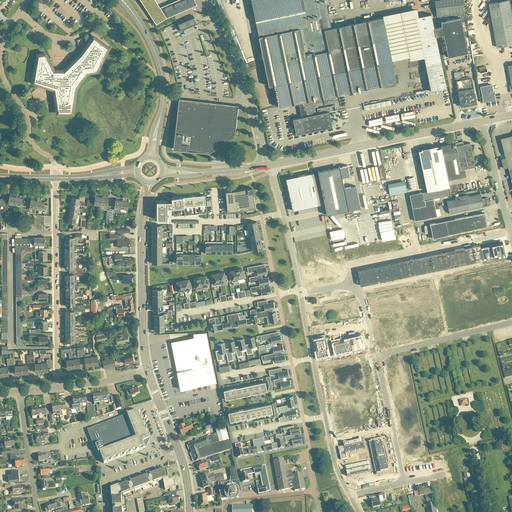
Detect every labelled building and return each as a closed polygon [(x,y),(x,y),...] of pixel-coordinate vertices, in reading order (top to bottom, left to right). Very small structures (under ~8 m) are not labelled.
[(140,0),(156,25),(167,18),(178,13),(174,2),(160,8),(155,0),(140,0)] [(251,0),(259,37),(269,86),(274,85),(279,107),(298,103),(301,118),(293,119),(296,135),(332,127),(329,112),(333,111),(332,111),(336,110),(335,106),(318,109),(318,114),(316,115),(315,107),(333,103),(333,101),(333,100),(332,98),(332,96),(337,95),(397,83),(392,61),(402,59),(409,57),(410,60),(424,58),(431,91),(447,88),(436,36),(434,29),(431,14),(418,17),(417,8),(394,13),(383,15),(383,17),(331,28),(326,4),(329,3),(328,0),(251,0)] [(446,0),(436,0),(437,16),(447,16),(446,9),(441,9),(441,5),(444,5),(444,4),(447,4),(446,0)] [(464,13),(463,0),(452,0),(453,9),(451,10),(451,14),(464,13)] [(497,47),(511,44),(511,11),(510,0),(509,0),(489,4),(497,47)] [(197,24),(193,16),(177,22),(181,31),(197,24)] [(442,27),(434,29),(436,36),(443,35),(448,57),(468,53),(461,18),(441,22),(442,27)] [(34,73),(33,83),(37,84),(45,87),(53,89),(54,89),(57,113),(72,113),(76,87),(87,72),(97,71),(106,54),(109,47),(94,36),(80,54),(64,70),(63,69),(59,69),(55,69),(55,70),(46,53),(40,54),(37,54),(34,73)] [(476,105),(477,104),(476,100),(475,100),(471,79),(466,80),(465,71),(460,72),(461,77),(458,78),(457,72),(455,73),(461,106),(475,103),(476,105)] [(481,87),(484,101),(494,100),(492,85),(481,87)] [(220,103),(180,99),(179,99),(178,104),(173,149),(180,150),(209,154),(235,137),(238,108),(238,106),(220,103)] [(511,136),(501,139),(511,179),(511,181),(511,136)] [(451,195),(449,187),(448,181),(466,177),(465,169),(475,167),(470,143),(463,145),(463,142),(458,143),(457,141),(452,142),(441,145),(441,146),(438,147),(438,146),(422,149),(422,151),(419,151),(427,191),(410,195),(411,203),(434,199),(451,195)] [(342,178),(350,177),(348,165),(318,172),(327,215),(360,208),(356,186),(344,188),(342,178)] [(316,206),(321,205),(314,173),(296,177),(286,179),(288,188),(288,190),(287,190),(289,190),(289,193),(290,201),(291,201),(293,211),(316,206)] [(407,179),(409,190),(416,188),(414,177),(407,179)] [(390,194),(406,191),(405,181),(388,184),(390,194)] [(381,197),(380,194),(387,194),(386,187),(373,189),(374,195),(376,195),(376,198),(381,197)] [(256,208),(254,200),(253,195),(252,188),(237,191),(226,192),(227,210),(227,212),(238,211),(245,210),(246,210),(256,208)] [(488,198),(482,199),(481,194),(468,197),(468,195),(455,198),(456,199),(447,201),(450,214),(484,207),(490,205),(488,198)] [(15,205),(16,197),(13,196),(13,195),(10,195),(9,199),(6,198),(5,200),(4,206),(3,211),(3,212),(4,213),(6,212),(8,206),(8,203),(15,205)] [(170,206),(170,207),(172,207),(172,208),(184,207),(184,208),(206,206),(204,195),(183,197),(183,196),(172,197),(172,199),(168,200),(167,201),(157,201),(156,220),(167,220),(167,206),(170,206)] [(16,196),(16,197),(15,205),(18,205),(18,209),(21,210),(21,206),(22,206),(23,198),(20,198),(20,197),(16,196)] [(106,197),(102,196),(102,197),(101,205),(108,206),(109,198),(106,198),(106,197)] [(84,203),(79,202),(80,198),(71,197),(70,200),(71,200),(71,203),(79,204),(79,205),(84,206),(84,203)] [(121,208),(123,200),(119,200),(119,199),(116,198),(114,207),(118,208),(117,212),(120,212),(121,208)] [(32,213),(35,213),(35,214),(38,201),(34,200),(34,199),(31,199),(29,207),(33,208),(32,213)] [(437,216),(434,199),(411,203),(415,221),(437,216)] [(35,215),(38,215),(39,209),(44,210),(44,212),(48,212),(48,205),(43,205),(44,202),(41,201),(38,200),(38,201),(35,214),(35,213),(35,215)] [(79,204),(71,203),(70,203),(70,206),(70,207),(70,209),(78,211),(83,212),(83,209),(78,208),(79,205),(79,204)] [(430,224),(433,239),(448,235),(487,227),(485,213),(430,224)] [(44,215),(38,215),(35,215),(34,219),(34,222),(28,222),(28,228),(30,228),(30,229),(44,230),(44,215)] [(77,217),(69,215),(69,216),(68,215),(68,219),(69,219),(68,222),(70,222),(70,227),(77,228),(78,223),(76,223),(77,217)] [(295,227),(295,232),(304,232),(303,222),(297,222),(298,227),(295,227)] [(332,237),(345,234),(343,227),(330,229),(332,237)] [(65,238),(65,241),(64,241),(64,243),(74,243),(74,240),(77,240),(77,238),(82,238),(82,234),(75,234),(75,238),(65,238)] [(15,249),(16,249),(16,251),(21,251),(21,249),(27,249),(30,249),(30,238),(15,238),(15,249)] [(30,238),(30,249),(34,249),(35,249),(35,245),(44,245),(44,238),(34,238),(34,239),(30,239),(30,238)] [(118,239),(118,247),(130,247),(129,239),(118,239)] [(502,243),(481,248),(483,259),(487,258),(487,260),(490,259),(490,257),(494,256),(494,258),(501,257),(501,255),(505,254),(502,243)] [(480,245),(357,270),(361,286),(483,261),(483,260),(480,245)] [(35,251),(35,255),(39,255),(39,260),(47,260),(47,251),(39,251),(35,251)] [(122,255),(115,255),(115,261),(120,261),(120,266),(131,266),(131,258),(122,258),(122,255)] [(111,256),(106,257),(103,257),(103,259),(104,265),(112,264),(111,256)] [(79,263),(65,263),(65,265),(65,268),(70,269),(70,272),(84,271),(84,268),(79,268),(79,263)] [(260,268),(259,265),(247,267),(248,273),(254,272),(255,276),(258,276),(261,275),(267,274),(266,267),(260,268)] [(236,270),(238,281),(238,280),(244,279),(244,278),(245,278),(244,271),(242,271),(242,269),(236,270)] [(238,281),(236,270),(230,271),(230,274),(229,274),(230,281),(232,281),(232,283),(238,281)] [(75,279),(75,277),(78,277),(78,275),(84,275),(84,271),(70,272),(70,274),(65,274),(65,278),(65,280),(75,279)] [(123,283),(124,282),(124,284),(127,284),(127,282),(131,282),(131,275),(123,275),(123,276),(118,276),(112,276),(112,272),(107,272),(107,276),(112,276),(112,280),(118,280),(118,279),(123,279),(123,283)] [(218,274),(220,285),(220,284),(226,283),(225,279),(227,279),(226,275),(225,276),(224,272),(218,274)] [(214,286),(220,285),(218,274),(212,275),(212,278),(211,278),(212,284),(214,284),(214,286)] [(262,278),(261,275),(258,276),(255,276),(249,277),(250,283),(259,281),(260,286),(264,285),(269,284),(268,277),(262,278)] [(206,276),(200,277),(202,289),(208,287),(208,285),(210,285),(208,278),(207,279),(206,276)] [(196,290),(202,289),(200,277),(194,279),(194,281),(193,281),(194,288),(196,288),(196,290)] [(189,282),(188,280),(182,281),(184,291),(190,290),(190,289),(192,289),(190,282),(189,282)] [(184,291),(182,281),(176,282),(176,285),(175,285),(176,292),(178,292),(178,293),(184,291)] [(251,293),(261,291),(262,295),(271,293),(270,287),(264,288),(264,285),(260,286),(250,287),(251,293)] [(427,289),(420,291),(422,300),(429,298),(427,289)] [(420,291),(414,292),(415,296),(414,296),(415,301),(422,300),(420,291)] [(39,302),(39,300),(47,300),(47,293),(39,293),(39,294),(38,294),(38,297),(35,297),(35,303),(39,302)] [(128,309),(129,312),(133,311),(133,308),(134,308),(131,293),(126,294),(124,295),(124,294),(115,295),(115,300),(126,299),(126,300),(125,301),(126,309),(128,309)] [(264,307),(265,311),(269,310),(275,309),(273,302),(267,304),(267,300),(257,302),(258,308),(264,307)] [(462,302),(452,304),(453,308),(455,308),(455,311),(453,311),(454,314),(453,314),(454,317),(455,317),(456,325),(460,324),(461,328),(469,326),(469,324),(474,323),(474,325),(480,324),(480,322),(485,321),(485,323),(491,322),(490,320),(495,319),(495,321),(499,320),(497,306),(488,308),(488,310),(467,314),(466,311),(464,312),(462,302)] [(40,318),(40,316),(48,316),(48,309),(40,309),(40,312),(36,312),(36,318),(40,318)] [(258,322),(258,318),(256,313),(256,309),(250,310),(251,318),(246,319),(247,325),(253,324),(258,322)] [(269,313),(269,310),(265,311),(256,313),(258,318),(269,316),(271,323),(268,324),(271,323),(277,322),(275,312),(269,313)] [(247,325),(246,319),(246,318),(239,320),(238,313),(232,314),(235,327),(238,327),(247,325)] [(231,328),(235,327),(232,314),(226,315),(228,322),(222,324),(223,330),(231,328)] [(209,319),(211,332),(217,331),(223,330),(222,324),(216,325),(214,318),(209,319)] [(38,324),(38,329),(41,329),(48,329),(48,321),(41,321),(37,321),(37,324),(38,324)] [(387,324),(378,326),(379,333),(389,331),(387,324)] [(412,328),(406,330),(409,341),(415,339),(413,333),(417,332),(415,326),(412,327),(412,328)] [(95,333),(96,336),(95,337),(96,342),(107,339),(105,329),(102,329),(103,331),(95,333)] [(400,330),(397,330),(398,336),(401,336),(403,342),(409,341),(406,330),(400,331),(400,330)] [(389,331),(379,333),(381,340),(390,338),(389,331)] [(29,337),(35,337),(35,340),(39,340),(39,343),(48,343),(48,336),(39,337),(36,337),(36,333),(29,333),(29,337)] [(115,335),(117,345),(129,342),(127,333),(115,335)] [(190,388),(216,383),(206,333),(194,334),(194,338),(171,342),(181,390),(190,388)] [(271,339),(272,344),(275,343),(281,341),(280,335),(274,336),(273,333),(260,336),(261,341),(271,339)] [(78,337),(65,337),(65,339),(66,339),(66,342),(78,342),(78,345),(84,345),(84,342),(79,342),(79,337),(78,337)] [(253,353),(251,348),(256,347),(254,337),(247,338),(248,344),(245,345),(246,349),(247,354),(253,353)] [(319,339),(314,341),(315,346),(325,344),(324,337),(319,338),(319,339)] [(390,338),(381,340),(382,347),(391,345),(390,338)] [(22,343),(22,339),(17,339),(17,344),(17,345),(20,347),(22,347),(24,347),(26,347),(22,343)] [(237,340),(239,346),(235,347),(236,351),(237,357),(243,355),(242,350),(246,349),(245,345),(244,339),(237,340)] [(234,341),(227,342),(229,348),(225,349),(226,353),(228,361),(233,360),(232,352),(236,351),(235,347),(234,341)] [(218,344),(219,350),(215,351),(217,361),(223,359),(222,354),(226,353),(225,349),(224,343),(218,344)] [(276,346),(275,343),(272,344),(266,345),(267,350),(273,349),(274,353),(278,353),(283,351),(282,345),(276,346)] [(72,352),(71,348),(65,349),(65,353),(68,353),(69,355),(69,360),(66,361),(67,369),(74,368),(72,356),(71,352),(72,352)] [(326,349),(316,351),(318,357),(329,354),(328,349),(326,349)] [(86,366),(92,365),(91,357),(90,354),(85,355),(84,350),(81,351),(82,357),(84,356),(86,366)] [(278,356),(278,353),(274,353),(264,355),(265,361),(275,359),(276,363),(286,361),(284,355),(278,356)] [(129,364),(129,363),(134,362),(132,355),(124,357),(124,355),(116,357),(117,363),(125,361),(125,364),(126,364),(126,365),(129,364)] [(72,356),(74,368),(80,367),(79,359),(76,360),(75,356),(72,356)] [(113,358),(102,361),(104,369),(116,366),(113,358)] [(48,371),(48,367),(51,367),(51,359),(47,360),(47,363),(41,364),(42,372),(48,371)] [(362,362),(353,364),(355,371),(364,369),(364,366),(363,366),(362,362)] [(272,375),(278,374),(279,378),(283,378),(289,376),(287,370),(281,371),(281,368),(268,370),(270,376),(272,375)] [(331,368),(328,369),(330,379),(338,377),(336,368),(332,369),(331,368)] [(325,371),(321,372),(322,381),(330,379),(328,369),(324,370),(325,371)] [(364,369),(355,371),(356,379),(359,378),(365,377),(364,373),(365,373),(364,369)] [(365,377),(359,378),(361,385),(370,383),(370,380),(369,380),(368,376),(365,377)] [(289,380),(284,381),(283,378),(279,378),(273,380),(274,385),(280,384),(281,388),(291,386),(289,380)] [(370,383),(361,385),(362,393),(371,391),(370,387),(371,387),(370,383)] [(135,395),(134,394),(139,392),(136,386),(126,390),(128,396),(131,395),(132,396),(135,395)] [(410,424),(404,393),(392,395),(398,426),(410,424)] [(107,394),(100,395),(102,409),(106,408),(106,404),(104,404),(104,401),(108,401),(108,403),(113,403),(112,398),(108,398),(107,394)] [(102,409),(100,395),(92,395),(93,403),(99,402),(99,405),(96,405),(97,409),(102,409)] [(113,397),(116,409),(122,408),(119,396),(113,397)] [(295,406),(293,396),(286,397),(287,400),(288,405),(279,407),(276,408),(277,413),(280,412),(286,411),(290,410),(289,407),(295,406)] [(31,408),(32,417),(39,416),(38,407),(31,408)] [(279,423),(292,420),(291,417),(297,416),(296,409),(290,410),(286,411),(287,415),(281,417),(278,418),(279,423)] [(94,448),(96,453),(98,453),(99,452),(103,462),(143,447),(141,442),(143,439),(147,438),(138,412),(137,411),(87,429),(94,448)] [(374,412),(366,413),(368,423),(372,422),(371,421),(375,421),(374,412)] [(366,413),(358,415),(360,424),(364,423),(365,424),(368,423),(366,413)] [(184,424),(178,427),(182,435),(193,430),(190,424),(185,426),(184,424)] [(189,444),(194,458),(195,462),(216,454),(232,449),(230,444),(229,440),(225,425),(215,428),(217,434),(206,438),(199,441),(197,439),(196,442),(189,444)] [(295,436),(301,434),(299,428),(293,429),(293,426),(283,428),(284,433),(290,432),(291,436),(295,436)] [(35,436),(35,440),(35,442),(36,442),(36,443),(44,442),(44,437),(48,437),(48,432),(43,433),(43,434),(35,436)] [(276,436),(277,444),(271,445),(273,450),(278,449),(284,448),(281,435),(276,436)] [(292,442),(293,446),(303,444),(301,438),(296,439),(295,436),(291,436),(285,438),(282,438),(283,444),(286,443),(292,442)] [(0,441),(1,446),(5,446),(5,448),(15,447),(14,439),(4,440),(4,441),(0,441)] [(271,445),(271,443),(265,444),(264,439),(258,440),(261,453),(273,450),(271,445)] [(362,439),(356,440),(358,452),(360,452),(359,450),(364,448),(362,439)] [(258,440),(253,441),(254,448),(248,449),(249,455),(261,453),(258,440)] [(356,440),(350,441),(352,454),(353,453),(353,451),(357,450),(357,453),(358,452),(356,440)] [(372,449),(369,450),(370,451),(384,448),(383,440),(379,441),(377,441),(375,442),(373,442),(372,443),(371,443),(372,449)] [(350,441),(343,443),(344,446),(345,453),(346,452),(350,451),(351,454),(352,454),(350,441)] [(237,458),(243,457),(243,456),(249,455),(248,449),(248,448),(242,449),(241,443),(235,445),(237,458)] [(344,446),(338,447),(341,460),(347,459),(346,452),(345,453),(344,446)] [(384,448),(370,451),(370,452),(373,451),(374,457),(371,457),(371,458),(386,455),(384,448)] [(50,462),(50,461),(53,460),(52,453),(38,455),(39,462),(46,461),(46,462),(50,462)] [(213,462),(220,460),(218,454),(211,457),(213,462)] [(24,466),(23,459),(17,460),(16,457),(15,457),(15,455),(10,455),(11,463),(13,462),(13,463),(15,463),(15,467),(24,466)] [(386,455),(371,458),(371,459),(374,459),(376,464),(373,465),(373,466),(388,463),(386,455)] [(279,491),(289,489),(294,488),(294,491),(305,489),(302,473),(293,475),(293,474),(288,471),(286,471),(284,459),(273,461),(279,491)] [(364,459),(363,460),(365,472),(372,471),(370,461),(365,462),(364,459)] [(210,467),(209,460),(206,461),(198,463),(200,471),(208,468),(208,467),(210,467)] [(358,461),(357,461),(359,473),(365,472),(363,460),(362,460),(362,462),(359,463),(358,461)] [(352,462),(351,462),(353,475),(359,473),(357,461),(356,461),(356,464),(352,465),(352,462)] [(350,465),(345,466),(347,476),(353,475),(351,462),(349,463),(350,465)] [(388,463),(373,466),(373,467),(376,466),(377,473),(389,470),(388,463)] [(261,466),(253,468),(254,474),(259,473),(261,480),(268,478),(265,465),(261,466)] [(49,467),(40,468),(41,475),(50,474),(49,471),(52,470),(52,467),(49,467)] [(163,480),(163,481),(169,480),(170,480),(170,477),(168,477),(166,468),(150,474),(151,476),(147,477),(146,475),(130,481),(131,483),(127,485),(126,483),(111,489),(112,506),(114,506),(114,510),(112,510),(111,511),(126,511),(126,499),(155,488),(154,483),(163,480)] [(254,474),(253,468),(240,470),(241,474),(243,483),(249,481),(247,475),(254,474)] [(18,482),(17,472),(10,473),(10,477),(7,477),(8,483),(18,482)] [(210,475),(200,477),(203,488),(208,487),(209,489),(213,488),(216,487),(215,483),(224,481),(223,475),(214,477),(213,475),(210,476),(210,475)] [(258,494),(267,492),(270,491),(268,478),(261,480),(262,487),(257,488),(258,494)] [(169,480),(163,481),(165,490),(176,488),(174,479),(170,480),(169,480)] [(227,495),(228,495),(228,496),(231,498),(234,497),(236,494),(241,492),(239,480),(218,484),(221,500),(227,498),(227,495)] [(46,481),(41,482),(42,490),(56,488),(55,482),(48,482),(47,481),(46,481)] [(23,493),(22,486),(12,487),(13,491),(10,491),(10,494),(13,494),(23,493)] [(432,488),(424,489),(419,490),(419,491),(414,491),(415,497),(420,496),(433,493),(432,488)] [(214,496),(213,489),(207,490),(208,493),(206,493),(199,494),(200,506),(208,505),(207,497),(214,496)] [(404,490),(398,492),(401,503),(407,502),(406,499),(408,498),(408,496),(406,496),(405,491),(404,490)] [(394,499),(391,499),(392,502),(394,501),(395,504),(401,503),(398,492),(392,493),(393,494),(394,499)] [(85,497),(84,494),(79,495),(81,506),(90,504),(88,496),(85,497)] [(372,500),(371,500),(373,508),(381,506),(380,502),(387,501),(386,495),(379,496),(372,498),(372,500)] [(471,497),(474,508),(481,507),(479,495),(471,497)] [(411,510),(411,511),(416,511),(413,496),(409,497),(410,505),(402,507),(403,511),(411,510)] [(434,504),(433,500),(426,501),(427,505),(427,511),(436,511),(435,504),(434,504)] [(49,511),(57,509),(61,508),(60,503),(59,503),(58,501),(46,505),(49,511)]
